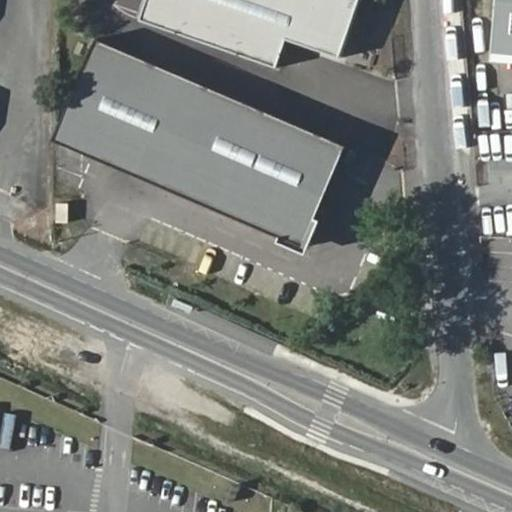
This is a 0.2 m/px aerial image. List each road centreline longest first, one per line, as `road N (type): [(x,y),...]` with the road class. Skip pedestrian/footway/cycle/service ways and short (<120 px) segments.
road 1 (primary): [(0,264),(458,470)]
road 2 (residential): [(458,470),(434,0)]
road 3 (unknown): [(104,0),(123,37),(220,89),(350,120),(441,97)]
road 4 (unknown): [(15,0),(22,68),(0,180)]
road 5 (unknown): [(132,324),(111,492)]
